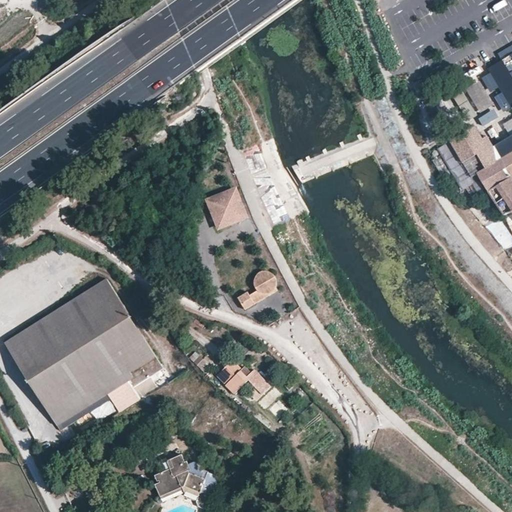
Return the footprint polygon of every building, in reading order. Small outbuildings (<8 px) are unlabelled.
[(511,53),(489,67),(511,106),(511,53)] [(478,172),(499,161),(495,146),(489,136),(484,138),(477,126),(470,130),(452,141),(472,176),(478,172)] [(511,152),(499,161),(511,178),(511,177),(511,152)] [(478,172),(489,191),(511,178),(499,161),(478,172)] [(511,177),(511,178),(489,191),(504,215),(510,211),(511,213),(511,177)] [(133,201),(136,188),(117,184),(114,196),(133,201)] [(251,218),(238,187),(207,199),(219,230),(251,218)] [(177,209),(179,197),(160,190),(140,239),(160,248),(177,209)] [(274,190),(263,194),(273,224),(284,221),(274,190)] [(117,247),(118,247),(126,238),(105,228),(101,232),(117,247)] [(268,294),(272,292),(275,290),(276,286),(277,283),(276,279),(274,275),(272,273),(268,271),(264,271),(261,272),(258,274),(255,277),(254,281),(254,285),(255,288),(258,291),(261,293),(265,294),(268,294)] [(135,387),(165,368),(109,278),(7,342),(59,426),(131,381),(135,387)] [(261,293),(258,291),(251,295),(249,292),(238,298),(246,310),(279,291),(276,286),(275,290),(272,292),(268,294),(265,294),(261,293)] [(254,353),(247,347),(241,353),(248,360),(254,353)] [(213,368),(197,351),(191,357),(202,368),(200,371),(204,376),(213,368)] [(250,380),(258,371),(256,369),(253,372),(247,366),(244,369),(235,359),(218,376),(236,394),(250,380)] [(258,371),(250,380),(264,394),(273,385),(258,371)] [(156,409),(124,427),(127,433),(135,429),(138,435),(167,418),(156,409)] [(203,493),(208,481),(202,478),(203,475),(198,463),(191,466),(190,462),(187,464),(184,456),(174,461),(172,462),(175,468),(156,476),(158,481),(160,480),(161,483),(157,485),(161,496),(183,487),(196,492),(203,494),(203,493)] [(212,496),(216,485),(208,481),(203,493),(212,496)] [(194,496),(196,492),(183,487),(161,496),(163,500),(183,492),(194,496)]
